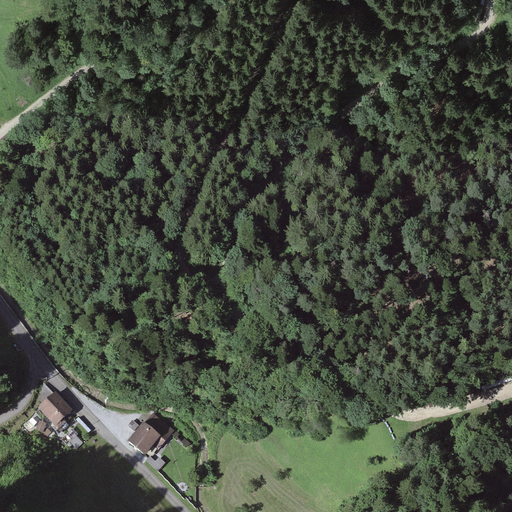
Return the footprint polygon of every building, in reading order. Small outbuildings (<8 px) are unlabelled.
[(38,407),(59,429),(75,413),(55,391),(38,407)] [(153,415),(128,446),(146,460),(155,448),(159,452),(175,432),(153,415)] [(47,424),(40,421),(36,431),(43,433),(47,424)] [(139,428),(133,422),(128,427),(135,433),(139,428)] [(188,443),(177,434),(174,438),(184,447),(188,443)] [(83,443),(76,436),(70,441),(76,449),(83,443)] [(155,463),(150,458),(146,462),(157,473),(166,465),(159,459),(155,463)]
